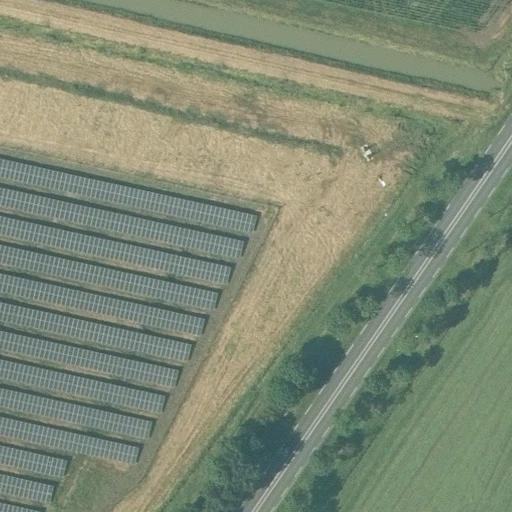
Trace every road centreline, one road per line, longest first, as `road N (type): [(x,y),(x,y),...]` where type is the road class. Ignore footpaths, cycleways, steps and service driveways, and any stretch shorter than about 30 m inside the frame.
road 1 (track): [(0,4),(511,120)]
road 2 (primary): [(254,511),(511,137)]
